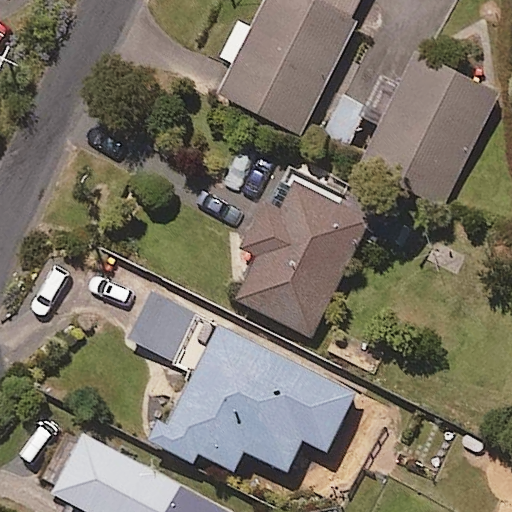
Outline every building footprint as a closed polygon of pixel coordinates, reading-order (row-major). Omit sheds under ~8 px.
[(271,0),(256,32),(248,28),(230,64),(242,70),(227,99),(306,139),(361,29),(356,27),(369,0),(271,0)] [(503,102),(427,61),(371,167),(446,208),(503,102)] [(376,224),(289,182),(254,253),(266,259),(244,304),(318,341),(376,224)] [(201,317),(159,296),(135,344),(178,364),(201,317)] [(359,398),(227,333),(168,451),(234,484),(249,454),(290,475),(306,443),(330,455),(359,398)] [(226,511),(98,445),(67,504),(81,511),(226,511)]
